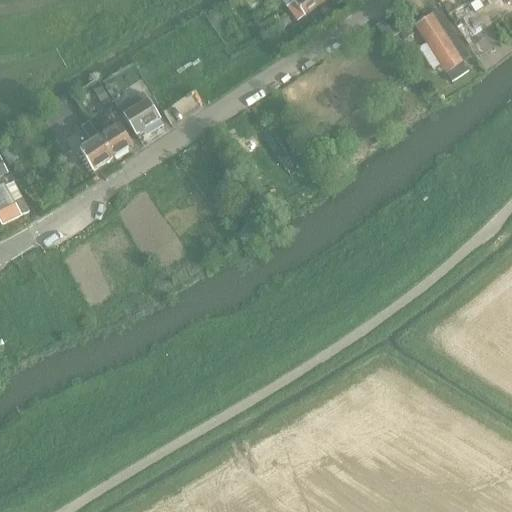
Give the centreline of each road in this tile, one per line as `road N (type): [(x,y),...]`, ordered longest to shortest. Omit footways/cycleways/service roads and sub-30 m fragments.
road 1 (unclassified): [(65,511),(398,310),(511,206)]
road 2 (residential): [(387,0),(7,254)]
